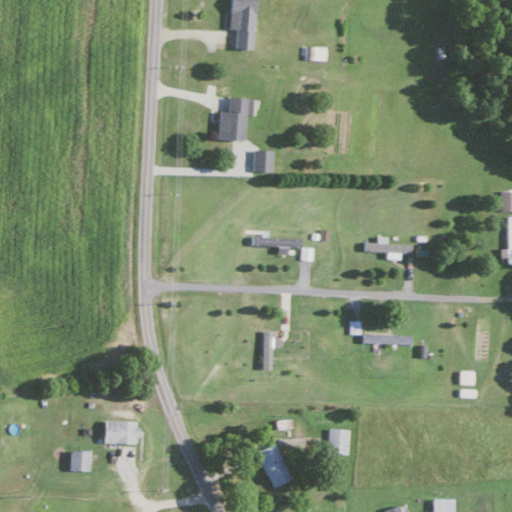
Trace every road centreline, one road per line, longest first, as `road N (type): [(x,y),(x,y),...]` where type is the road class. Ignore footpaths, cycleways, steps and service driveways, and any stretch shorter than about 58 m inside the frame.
road 1 (residential): [(153,0),(142,287),(148,337),(161,389),(216,511)]
road 2 (residential): [(142,287),(476,298)]
